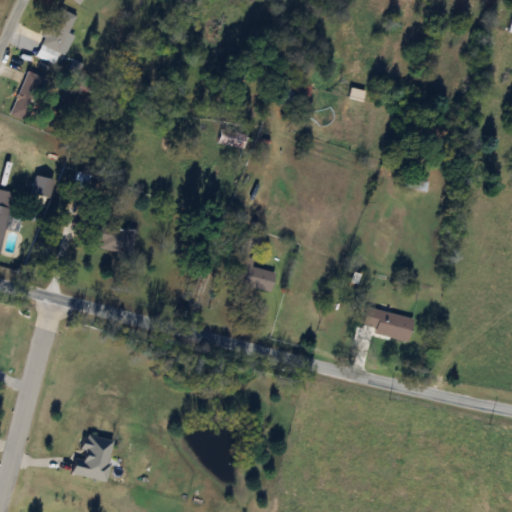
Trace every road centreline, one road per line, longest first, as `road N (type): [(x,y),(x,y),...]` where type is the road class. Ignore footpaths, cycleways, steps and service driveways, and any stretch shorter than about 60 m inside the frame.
road 1 (residential): [(0,281),(511,409)]
road 2 (residential): [(0,505),(53,296)]
